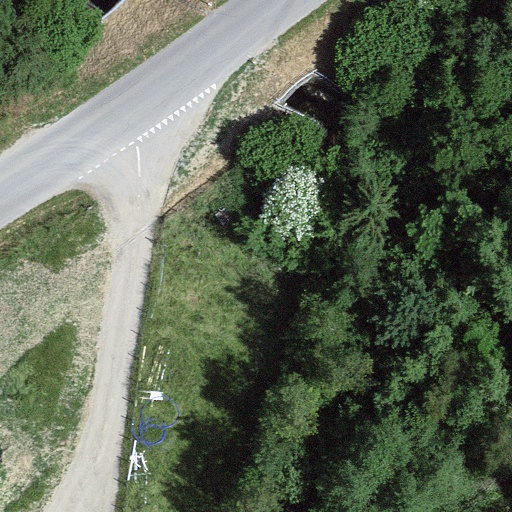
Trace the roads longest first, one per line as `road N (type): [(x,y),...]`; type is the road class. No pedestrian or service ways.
road 1 (track): [(165,511),(469,0)]
road 2 (unclassified): [(285,0),(153,99),(0,190)]
